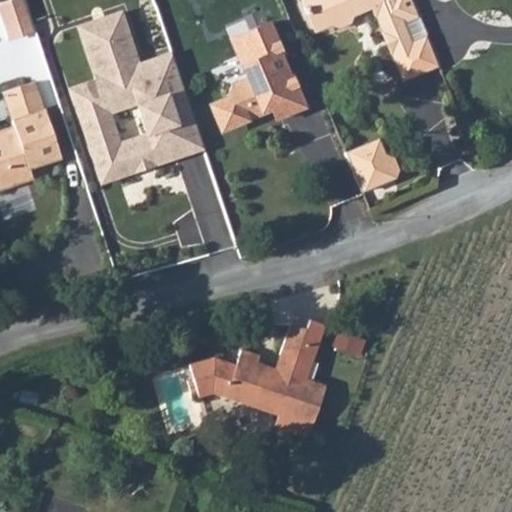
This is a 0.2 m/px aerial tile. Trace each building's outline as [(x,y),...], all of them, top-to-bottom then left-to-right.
[(401,81),(437,66),(424,35),(410,41),(402,21),(392,0),(300,0),(311,26),(329,19),(334,29),(352,21),(348,11),(368,3),(401,81)] [(392,0),(402,21),(415,15),(409,0),(392,0)] [(26,36),(13,2),(0,6),(0,40),(2,46),(26,36)] [(113,13),(71,29),(92,82),(66,93),(100,177),(109,181),(134,171),(137,164),(146,160),(154,164),(171,157),(173,153),(196,143),(161,53),(133,64),(113,13)] [(211,124),(217,128),(226,129),(232,128),(246,122),(251,120),(255,120),(258,113),(263,111),(265,118),(269,123),(297,111),(284,81),(279,82),(270,59),(274,58),(260,25),(239,35),(247,55),(230,62),(237,78),(221,85),(219,92),(212,94),(207,100),(205,106),(206,118),(211,124)] [(27,82),(0,93),(0,107),(6,124),(38,110),(27,82)] [(0,133),(0,194),(32,182),(28,170),(58,159),(38,110),(6,124),(9,130),(0,133)] [(371,149),(339,163),(354,201),(388,187),(391,180),(386,168),(378,165),(371,149)] [(220,359),(194,365),(200,397),(218,394),(281,416),(281,422),(278,431),(311,442),(330,389),(310,382),(328,327),(312,322),(306,336),(292,331),(278,367),(261,362),(263,357),(245,350),(239,366),(220,359)]
